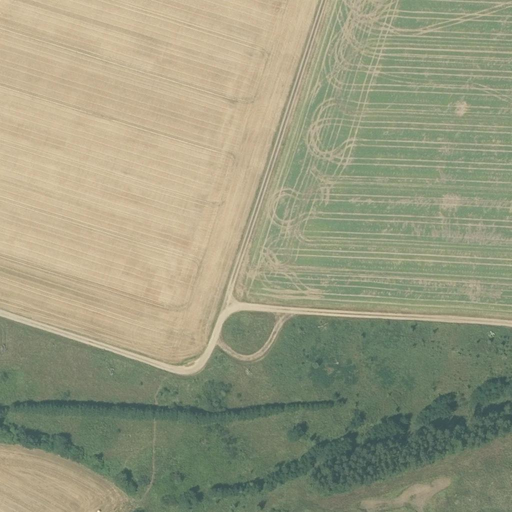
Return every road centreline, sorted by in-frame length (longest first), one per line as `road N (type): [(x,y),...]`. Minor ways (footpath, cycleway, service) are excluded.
road 1 (track): [(324,0),(196,369),(173,372),(0,315)]
road 2 (track): [(511,328),(223,307)]
